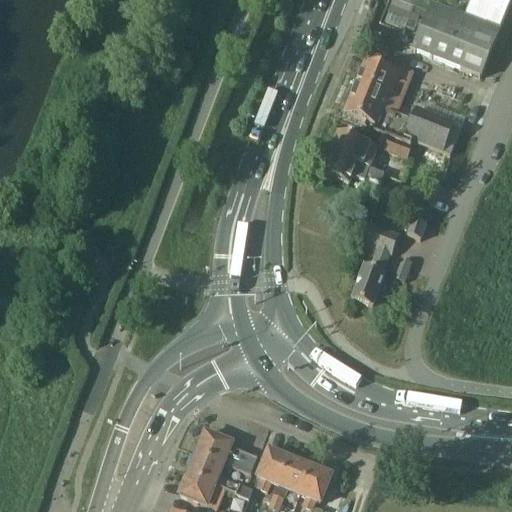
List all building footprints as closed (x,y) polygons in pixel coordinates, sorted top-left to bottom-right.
[(391,0),(386,21),(421,30),(427,7),(420,5),(420,0),(391,0)] [(511,0),(470,0),(464,17),(501,31),(511,0)] [(480,80),(499,33),(432,6),(413,53),(480,80)] [(374,71),(364,67),(355,89),(399,107),(412,76),(378,62),(374,71)] [(399,107),(355,89),(344,115),(374,128),(372,133),(386,138),(399,107)] [(443,155),(454,125),(417,110),(405,140),(443,155)] [(376,151),(365,147),(337,135),(329,156),(368,171),(376,152),(376,151)] [(381,138),(376,151),(376,152),(408,164),(414,151),(381,138)] [(329,156),(321,176),(348,187),(352,179),(363,183),(364,181),(383,188),(387,179),(368,171),(329,156)] [(424,198),(398,187),(393,198),(419,209),(424,198)] [(425,228),(424,227),(412,223),(407,238),(420,242),(425,228)] [(391,261),(399,240),(370,230),(363,250),(376,255),(370,274),(363,272),(352,305),(373,312),(384,279),(383,278),(390,260),(391,261)] [(404,285),(411,266),(400,262),(393,281),(404,285)] [(223,468),(223,469),(250,480),(257,462),(239,455),(242,449),(232,445),(230,447),(204,437),(196,457),(223,468)] [(273,487),(277,489),(278,489),(289,463),(268,454),(257,481),(261,482),(257,492),(267,496),(270,486),(273,487)] [(214,491),(224,495),(246,504),(250,494),(218,481),(223,469),(223,468),(196,457),(187,479),(215,490),(214,491)] [(289,463),(278,489),(277,489),(268,511),(269,511),(278,511),(287,493),(299,498),(310,471),(289,463)] [(320,506),(331,479),(310,471),(299,498),(306,501),(302,511),(305,511),(312,511),(316,505),(320,506)] [(209,511),(217,511),(224,495),(214,491),(215,490),(187,479),(179,499),(209,511)]
